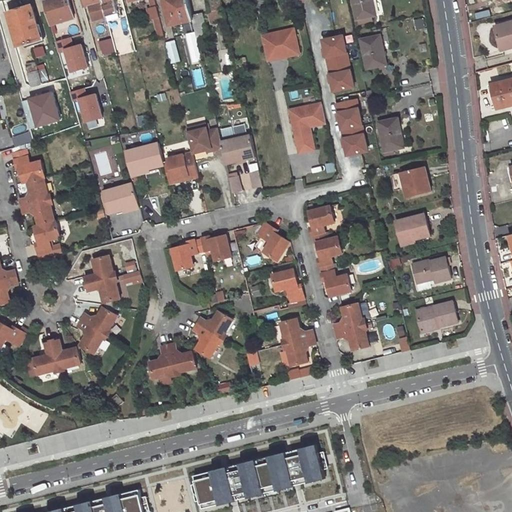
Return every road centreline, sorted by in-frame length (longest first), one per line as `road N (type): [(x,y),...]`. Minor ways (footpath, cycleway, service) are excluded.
road 1 (unclassified): [(442,0),(475,245),(503,362)]
road 2 (residential): [(342,401),(0,487)]
road 3 (residential): [(342,401),(291,205)]
road 4 (unknown): [(340,189),(347,169),(307,0)]
road 5 (residential): [(503,362),(342,401)]
road 6 (residential): [(291,205),(154,239)]
